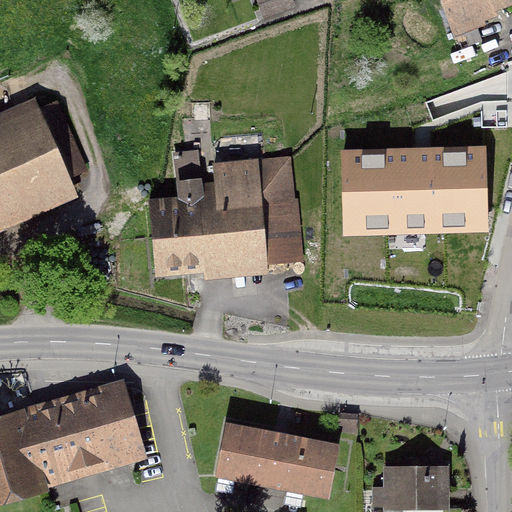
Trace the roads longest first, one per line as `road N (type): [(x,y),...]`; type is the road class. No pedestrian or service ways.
road 1 (secondary): [(0,343),(161,349),(342,373),(500,376)]
road 2 (residential): [(500,376),(494,511)]
